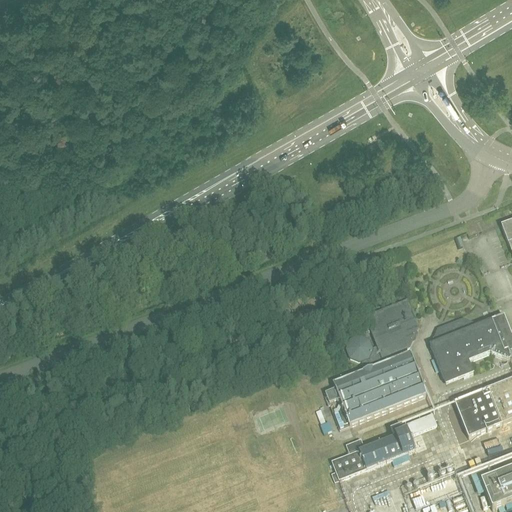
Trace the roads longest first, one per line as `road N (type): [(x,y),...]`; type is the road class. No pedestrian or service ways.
road 1 (unclassified): [(0,382),(467,203),(489,154)]
road 2 (primary): [(0,305),(118,247),(420,72)]
